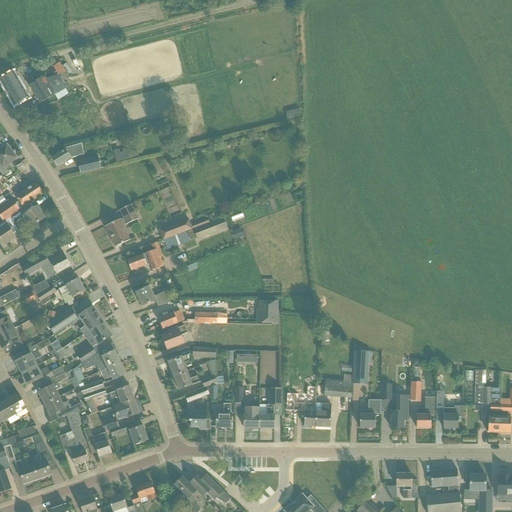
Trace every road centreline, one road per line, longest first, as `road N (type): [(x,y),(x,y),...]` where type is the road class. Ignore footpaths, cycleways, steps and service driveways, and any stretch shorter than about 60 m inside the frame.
road 1 (tertiary): [(180,448),(136,339),(73,218)]
road 2 (tertiary): [(511,453),(284,451)]
road 3 (residential): [(6,511),(180,448)]
road 4 (tertiary): [(73,218),(0,106)]
